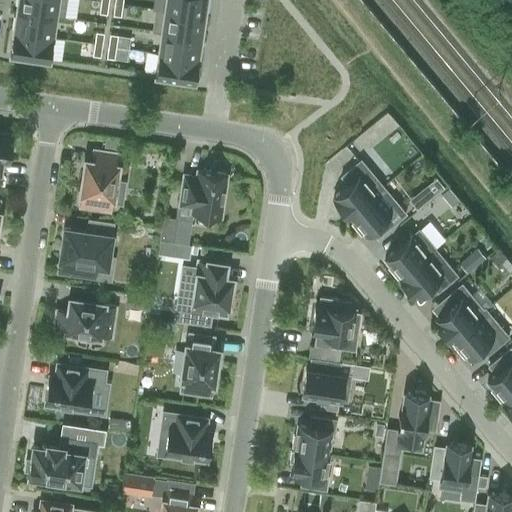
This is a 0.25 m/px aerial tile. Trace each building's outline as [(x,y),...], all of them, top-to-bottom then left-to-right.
[(16,0),(15,11),(54,17),(55,16),(67,18),(67,17),(75,18),(77,0),(16,0)] [(153,0),(152,9),(155,9),(203,16),(204,0),(153,0)] [(106,14),(108,2),(105,2),(100,1),(98,13),(106,14)] [(121,6),(121,4),(113,3),(112,15),(120,16),(121,6)] [(155,9),(152,31),(199,38),(203,16),(155,9)] [(15,11),(12,33),(51,38),(54,17),(15,11)] [(152,31),(160,33),(157,54),(196,59),(199,38),(152,31)] [(101,45),(103,33),(95,32),(93,44),(98,44),(101,45)] [(12,33),(9,54),(48,60),(51,38),(12,33)] [(117,35),(109,34),(107,46),(115,47),(117,35)] [(99,57),(101,45),(98,44),(93,44),(92,56),(99,57)] [(113,59),(115,47),(107,46),(105,58),(113,59)] [(157,54),(154,75),(193,81),(196,59),(157,54)] [(12,136),(0,133),(0,160),(8,162),(12,136)] [(85,162),(78,205),(110,209),(111,202),(120,203),(123,182),(114,180),(118,155),(92,151),(90,163),(85,162)] [(348,184),(332,197),(347,214),(348,216),(374,194),(382,188),(380,186),(358,159),(340,175),(348,184)] [(218,217),(224,173),(198,169),(197,178),(184,176),(180,203),(193,205),(192,213),(218,217)] [(424,186),(416,192),(424,202),(432,196),(424,186)] [(374,194),(348,216),(363,234),(370,228),(377,237),(404,214),(382,188),(374,194)] [(448,189),(440,195),(450,207),(458,200),(448,189)] [(172,242),(176,218),(162,216),(158,240),(159,240),(165,241),(172,242)] [(94,276),(96,265),(106,266),(113,222),(88,218),(86,231),(63,227),(57,271),(94,276)] [(400,279),(434,250),(417,230),(384,258),(398,276),(400,279)] [(159,240),(157,253),(163,254),(165,241),(159,240)] [(476,249),(467,257),(474,266),(484,258),(476,249)] [(442,260),(434,250),(400,279),(398,280),(405,289),(408,287),(414,295),(430,282),(436,290),(437,291),(456,276),(454,274),(442,260)] [(498,250),(489,257),(496,266),(505,258),(498,250)] [(225,315),(229,290),(231,291),(231,290),(229,290),(231,279),(222,277),(224,263),(198,260),(191,310),(225,315)] [(450,337),(482,310),(480,308),(459,283),(459,284),(440,300),(447,309),(435,320),(449,337),(450,337)] [(150,297),(127,293),(125,305),(148,309),(150,297)] [(329,347),(352,350),(358,314),(346,312),(347,300),(320,296),(318,308),(314,307),(310,332),(330,335),(329,347)] [(71,299),(69,311),(57,309),(54,329),(108,337),(113,305),(71,299)] [(482,310),(450,337),(449,337),(465,357),(479,345),(487,354),(507,337),(505,335),(483,309),(482,310)] [(213,339),(187,335),(179,389),(210,394),(217,351),(211,351),(213,339)] [(309,345),(307,357),(312,357),(319,358),(320,346),(309,345)] [(511,352),(511,351),(508,347),(490,362),(488,364),(495,373),(486,381),(501,399),(501,398),(511,389),(511,352)] [(337,398),(345,399),(349,375),(337,373),(338,361),(311,357),(309,369),(305,369),(301,393),(321,396),(337,398)] [(47,376),(43,402),(87,409),(103,411),(108,383),(103,382),(105,372),(84,369),(57,365),(55,377),(47,376)] [(511,389),(501,398),(501,399),(503,401),(501,403),(508,412),(510,410),(511,411),(511,412),(511,389)] [(435,429),(439,402),(427,400),(427,396),(424,395),(424,393),(413,391),(413,394),(403,392),(399,415),(397,415),(397,418),(399,418),(395,446),(419,449),(423,427),(435,429)] [(321,396),(319,407),(336,409),(337,398),(321,396)] [(161,413),(157,436),(165,437),(163,453),(207,459),(210,433),(202,432),(204,419),(177,415),(169,414),(161,413)] [(293,449),(327,454),(330,432),(332,432),(334,418),(310,415),(309,427),(297,425),(295,436),(292,435),(291,446),(293,446),(293,448),(293,449)] [(118,419),(117,431),(129,432),(130,421),(118,419)] [(25,459),(24,471),(27,471),(26,475),(78,483),(82,455),(93,457),(95,442),(101,443),(103,429),(62,423),(61,435),(59,446),(46,444),(46,448),(32,446),(31,456),(29,456),(29,460),(25,459)] [(375,423),(373,435),(381,436),(383,424),(375,423)] [(477,475),(480,459),(468,458),(469,446),(445,442),(438,486),(461,489),(460,497),(474,499),(476,486),(477,475)] [(324,476),(327,454),(293,449),(293,451),(290,451),(288,462),(291,462),(290,473),(302,474),(300,486),(324,490),(326,476),(324,476)] [(382,452),(378,482),(393,484),(397,454),(382,452)] [(367,465),(366,474),(378,476),(379,467),(367,465)] [(149,496),(152,477),(124,473),(121,491),(149,496)] [(477,475),(476,486),(483,487),(485,485),(486,476),(477,475)] [(190,494),(164,490),(160,511),(192,511),(194,506),(188,506),(190,494)] [(511,511),(511,510),(511,509),(509,509),(511,496),(487,493),(485,505),(473,503),(471,511),(511,511)] [(358,500),(356,511),(373,511),(373,509),(375,502),(358,500)] [(96,511),(97,510),(68,505),(41,501),(39,511),(96,511)]
